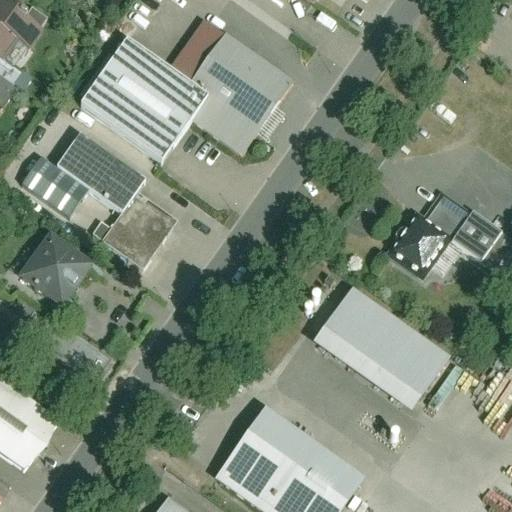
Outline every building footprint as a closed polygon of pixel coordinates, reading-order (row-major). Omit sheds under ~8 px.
[(44,31),(0,3),(0,59),(7,64),(19,45),(31,52),(44,31)] [(123,47),(80,109),(162,166),(189,127),(239,162),(290,90),(223,44),(189,93),(123,47)] [(73,143),(50,175),(115,220),(96,248),(137,276),(171,226),(131,199),(139,188),(73,143)] [(416,213),(405,206),(377,249),(411,272),(435,237),(502,281),(511,266),(511,240),(433,188),(416,213)] [(511,207),(503,220),(511,225),(511,207)] [(50,246),(21,288),(65,319),(94,276),(50,246)] [(455,365),(357,297),(319,351),(418,418),(455,365)] [(0,390),(0,464),(23,481),(58,432),(0,390)] [(268,418),(221,490),(253,511),(345,511),(365,482),(268,418)]
